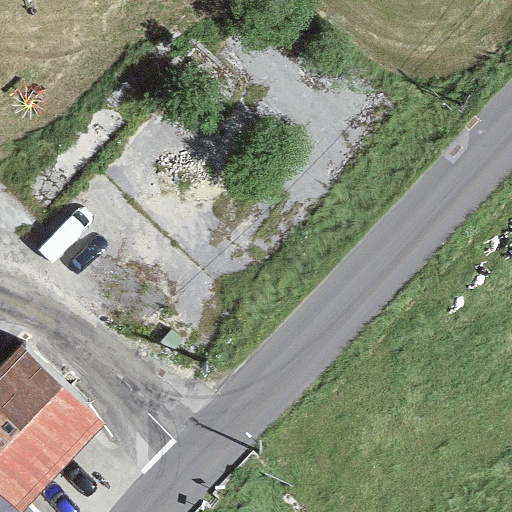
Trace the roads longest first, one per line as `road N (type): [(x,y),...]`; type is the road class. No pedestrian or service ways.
road 1 (secondary): [(192,461),(511,122)]
road 2 (residential): [(0,296),(65,331),(192,461)]
